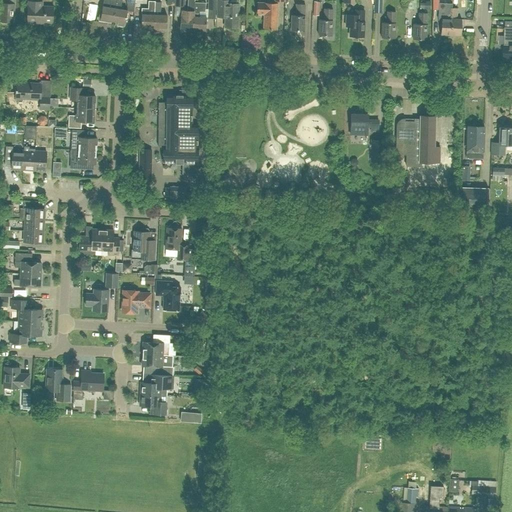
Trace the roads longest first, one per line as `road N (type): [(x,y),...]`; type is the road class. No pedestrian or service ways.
road 1 (tertiary): [(480,75),(121,60)]
road 2 (residential): [(98,189),(115,165),(121,60)]
road 3 (residential): [(65,324),(65,221),(78,200)]
